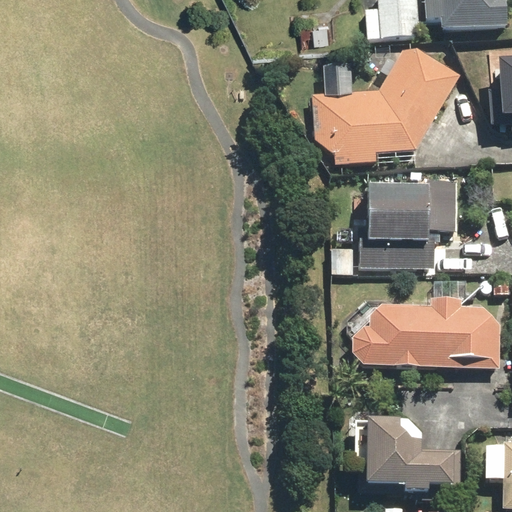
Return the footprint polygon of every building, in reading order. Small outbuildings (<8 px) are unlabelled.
[(366,45),(412,42),(412,33),(419,32),(415,0),(368,0),(364,0),(366,45)] [(499,0),(420,0),(423,27),(437,26),(438,37),(505,33),(504,2),(500,2),(499,0)] [(313,146),(330,161),(332,161),(333,170),(374,168),(374,158),(414,156),(459,81),(415,54),(400,56),(377,96),(351,98),(348,70),(321,71),(323,100),(310,101),(313,146)] [(485,97),(488,133),(505,132),(505,142),(511,141),(511,68),(493,70),(494,97),(485,97)] [(424,195),(364,194),(364,234),(356,234),(356,273),(432,274),(433,238),(455,238),(455,188),(424,188),(424,195)] [(355,255),(331,254),(331,281),(354,281),(355,255)] [(349,362),(360,373),(497,375),(497,374),(498,330),(481,313),(459,313),(459,306),(444,306),(427,305),(427,312),(379,312),(367,323),(367,334),(360,334),(349,346),(349,362)] [(356,469),(356,500),(459,499),(458,455),(418,455),(418,442),(404,428),(363,428),(363,469),(356,469)] [(511,511),(511,449),(501,449),(500,511),(511,511)]
